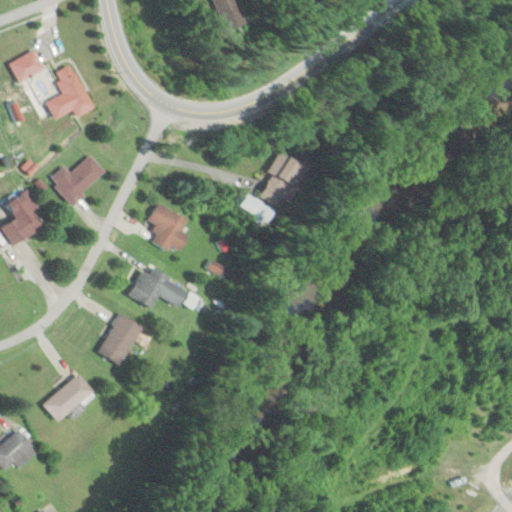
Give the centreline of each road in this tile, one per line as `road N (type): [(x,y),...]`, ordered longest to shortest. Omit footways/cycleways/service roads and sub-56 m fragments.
road 1 (tertiary): [(402,0),(277,90),(239,109),(198,112),(168,104),(141,84),(107,0)]
road 2 (residential): [(168,104),(87,268),(61,304),(0,342)]
road 3 (residential): [(399,3),(402,88),(364,180),(337,214),(279,253)]
